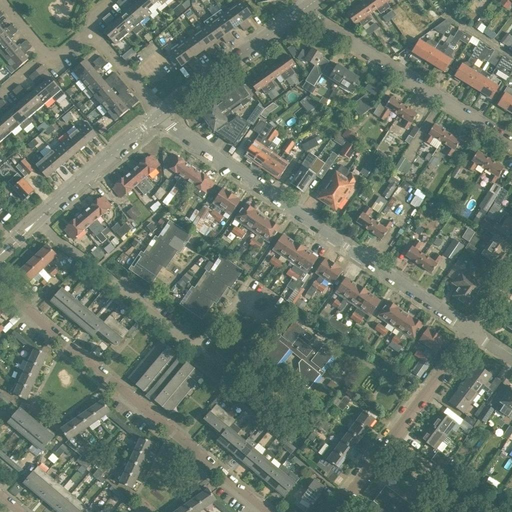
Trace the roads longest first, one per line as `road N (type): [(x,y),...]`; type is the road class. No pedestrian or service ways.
road 1 (residential): [(471,333),(159,115)]
road 2 (residential): [(267,511),(0,282)]
road 3 (residential): [(511,143),(304,8)]
road 4 (residential): [(336,511),(471,333)]
road 5 (residential): [(159,115),(304,8)]
road 6 (residential): [(37,218),(159,115)]
road 7 (residential): [(145,308),(37,218)]
